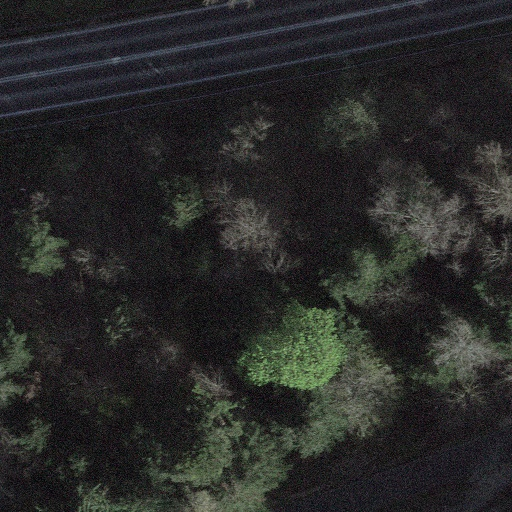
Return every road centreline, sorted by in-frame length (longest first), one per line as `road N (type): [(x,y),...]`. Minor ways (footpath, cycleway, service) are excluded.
road 1 (motorway): [(0,316),(192,324),(511,355)]
road 2 (motorway): [(419,0),(0,80)]
road 3 (track): [(352,511),(511,458)]
